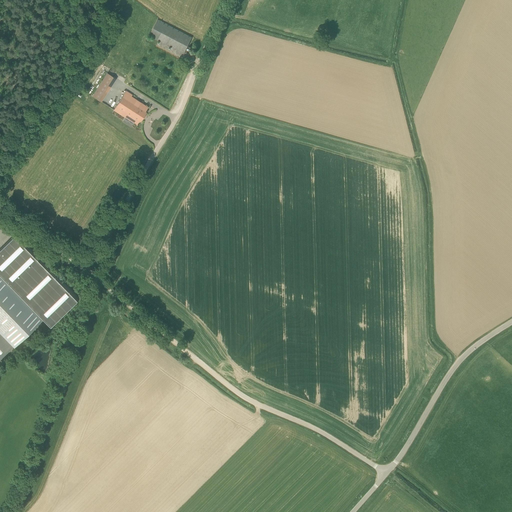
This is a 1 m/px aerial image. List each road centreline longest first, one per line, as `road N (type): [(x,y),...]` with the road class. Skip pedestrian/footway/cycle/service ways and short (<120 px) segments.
road 1 (unclassified): [(386,474),(306,424),(242,397),(81,262)]
road 2 (unclassified): [(81,262),(186,94),(224,0)]
road 3 (unclassified): [(386,474),(463,356),(511,321)]
